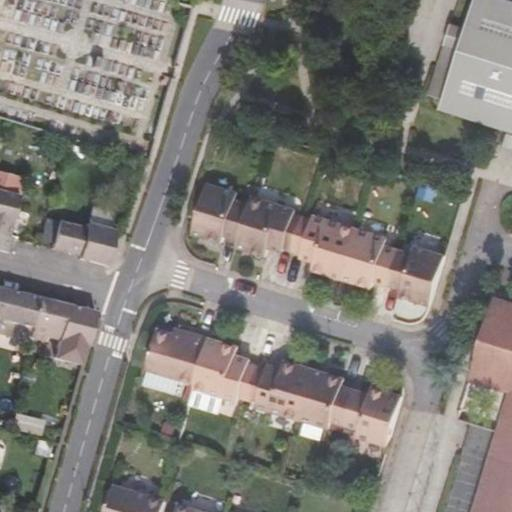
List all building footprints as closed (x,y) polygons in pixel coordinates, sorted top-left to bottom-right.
[(511,0),(478,0),(470,27),(465,43),(449,38),(431,94),(447,99),(445,107),(511,128),(511,132),(510,132),(506,143),(511,145),(511,0)] [(470,27),(453,23),(449,38),(465,43),(470,27)] [(419,196),(435,201),(440,185),(424,180),(419,196)] [(209,183),(197,226),(211,231),(209,236),(224,240),(227,234),(241,238),(251,203),(237,199),(239,192),(209,183)] [(0,188),(0,247),(10,250),(13,237),(9,236),(19,193),(0,188)] [(255,243),(253,249),(268,254),(271,247),(284,251),(286,247),(296,213),(297,210),(254,197),(251,203),(241,238),(255,243)] [(92,206),(87,222),(112,228),(116,212),(92,206)] [(305,216),(296,213),(286,247),(295,250),(305,216)] [(314,268),(329,273),(330,267),(346,272),(360,229),(314,215),(313,219),(304,252),(302,256),(316,260),(314,268)] [(313,219),(305,216),(295,250),(304,252),(313,219)] [(58,219),(52,247),(68,251),(69,247),(81,249),(79,257),(108,264),(117,229),(112,228),(87,222),(86,226),(58,219)] [(195,231),(209,236),(211,231),(197,226),(195,231)] [(361,276),(359,283),(374,288),(377,279),(392,284),(402,249),(387,245),(389,238),(360,229),(346,272),(361,276)] [(239,245),(253,249),(255,243),(241,238),(239,245)] [(419,294),(435,299),(448,256),(417,247),(414,253),(402,249),(392,284),(404,288),(401,295),(418,300),(419,294)] [(329,273),(344,278),(346,272),(330,267),(329,273)] [(344,278),(359,283),(361,276),(346,272),(344,278)] [(0,317),(33,326),(38,309),(41,297),(0,287),(0,317)] [(418,300),(433,305),(435,299),(419,294),(418,300)] [(65,315),(68,304),(41,297),(38,309),(65,315)] [(511,301),(497,297),(476,367),(511,378),(511,301)] [(46,339),(47,335),(60,338),(56,356),(82,363),(87,345),(96,311),(68,304),(65,315),(38,309),(33,326),(31,335),(46,339)] [(0,332),(30,340),(31,335),(33,326),(0,317),(0,332)] [(177,327),(175,333),(192,338),(194,333),(177,327)] [(192,338),(175,333),(160,329),(148,366),(151,367),(147,381),(180,391),(184,378),(198,382),(209,343),(192,338)] [(225,342),(211,337),(209,343),(223,347),(225,342)] [(240,347),(225,342),(223,347),(209,343),(198,382),(191,404),(219,412),(225,395),(239,399),(241,395),(251,361),(252,358),(238,353),(240,347)] [(270,364),(269,366),(258,401),(257,404),(303,418),(316,375),(300,370),(301,365),(287,360),(285,368),(270,364)] [(261,364),(251,361),(241,395),(251,398),(261,364)] [(269,366),(261,364),(251,398),(258,401),(269,366)] [(318,370),(301,365),(300,370),(316,375),(318,370)] [(511,378),(476,367),(472,380),(511,392),(511,395),(495,450),(511,455),(511,378)] [(332,374),(318,370),(316,375),(330,379),(332,374)] [(334,419),(349,424),(359,390),(344,385),(347,378),(332,374),(330,379),(316,375),(303,418),(331,427),(334,419)] [(360,435),(390,444),(403,402),(388,398),(389,391),(375,387),(373,395),(359,390),(349,424),(362,428),(360,435)] [(405,396),(389,391),(388,398),(403,402),(405,396)] [(511,511),(511,455),(495,450),(476,511),(511,511)] [(106,511),(163,511),(167,501),(114,485),(106,511)]
